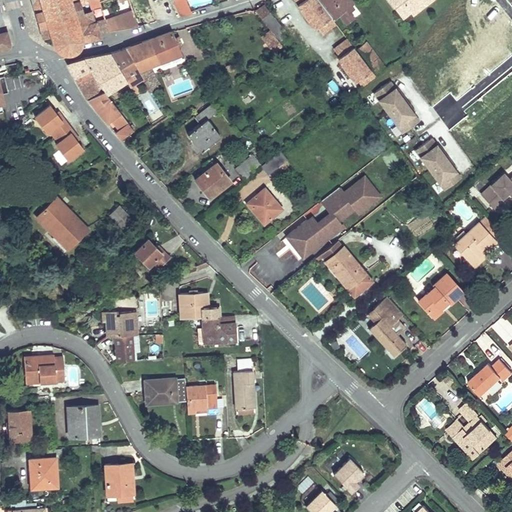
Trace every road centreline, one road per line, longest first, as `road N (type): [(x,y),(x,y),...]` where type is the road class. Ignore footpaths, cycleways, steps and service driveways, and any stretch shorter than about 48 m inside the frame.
road 1 (residential): [(0,346),(46,332),(87,350),(147,447),(204,471),(242,459),(338,373)]
road 2 (residential): [(52,61),(117,151),(338,373)]
road 3 (residential): [(52,61),(250,0)]
road 4 (residential): [(511,286),(375,412)]
